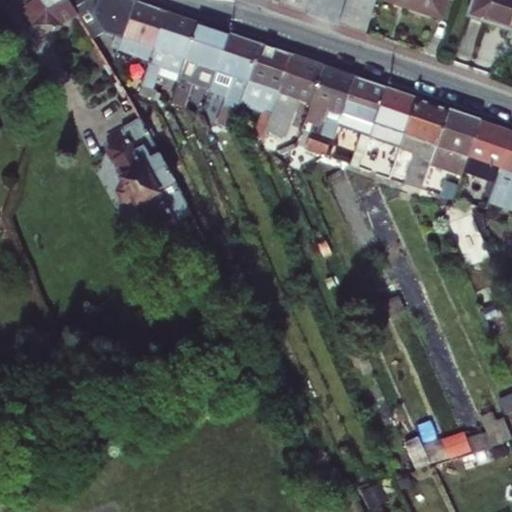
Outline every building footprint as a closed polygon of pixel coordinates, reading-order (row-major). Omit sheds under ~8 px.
[(16,0),(17,0),(38,28),(59,29),(79,16),(70,0),(16,0)] [(124,0),(70,0),(79,16),(93,40),(120,50),(136,4),(124,0)] [(306,0),(279,0),(278,5),(305,14),(309,1),(306,0)] [(370,22),(374,9),(349,0),(348,0),(344,13),(370,22)] [(349,0),(374,9),(376,0),(349,0)] [(387,0),(442,18),(448,0),(387,0)] [(511,0),(474,0),(468,18),(511,32),(511,0)] [(119,53),(150,64),(168,15),(136,4),(120,50),(119,53)] [(370,22),(344,13),(340,26),(366,35),(370,22)] [(179,84),(200,26),(168,15),(150,64),(138,98),(156,104),(160,95),(154,93),(159,77),(179,84)] [(217,73),(230,36),(200,26),(179,84),(177,89),(171,106),(183,110),(191,85),(211,92),(217,73)] [(232,133),(241,106),(261,47),(230,36),(217,73),(211,92),(228,98),(218,128),(232,133)] [(264,141),(267,136),(293,58),(261,47),(241,106),(263,113),(254,137),(264,141)] [(311,106),(324,69),(293,58),(267,136),(282,141),(296,101),(311,106)] [(324,69),(311,106),(343,117),(356,80),(324,69)] [(350,166),(359,170),(387,91),(356,80),(343,117),(339,129),(360,136),(350,166)] [(390,180),(406,137),(418,101),(387,91),(359,170),(363,171),(373,142),(386,146),(376,175),(390,180)] [(418,101),(406,137),(436,148),(449,112),(418,101)] [(482,124),(449,112),(436,148),(432,161),(452,168),(441,198),(454,202),(464,173),(482,124)] [(164,231),(191,213),(180,187),(141,120),(109,139),(115,150),(109,154),(124,179),(116,193),(124,207),(139,207),(155,233),(162,229),(164,231)] [(332,138),(335,140),(339,129),(320,122),(316,133),(308,130),(301,148),(325,156),(332,138)] [(490,199),(511,134),(482,124),(464,173),(489,181),(483,197),(490,199)] [(511,134),(490,199),(484,217),(500,223),(511,189),(511,134)] [(259,155),(261,160),(269,156),(266,151),(259,155)] [(405,185),(422,191),(432,161),(415,155),(405,185)] [(398,298),(381,305),(393,332),(411,325),(398,298)] [(440,440),(449,461),(471,454),(462,433),(440,440)] [(431,467),(435,465),(449,461),(440,440),(422,446),(431,467)]
